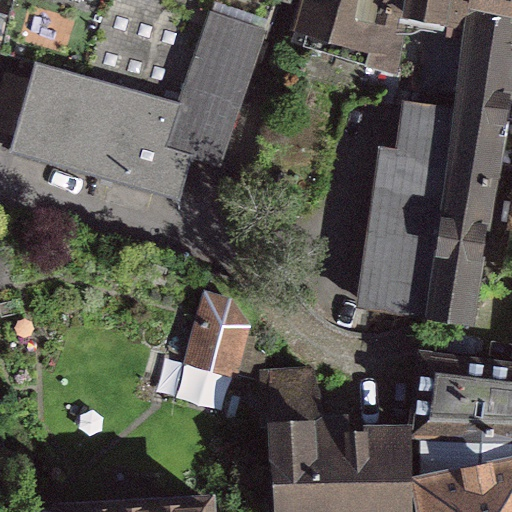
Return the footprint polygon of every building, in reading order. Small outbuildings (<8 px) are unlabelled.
[(35,61),(9,153),(178,200),(193,156),(218,163),(277,0),(79,0),(63,69),(35,61)] [(471,4),(471,0),(304,0),(291,41),(395,71),(411,13),(443,20),(429,116),(456,122),(471,4)] [(511,11),(511,0),(471,0),(471,4),(511,11)] [(511,232),(511,11),(471,4),(456,122),(428,314),(468,321),(503,70),(511,70),(511,223),(510,233),(511,232)] [(395,71),(291,41),(247,198),(300,217),(307,217),(314,213),(317,209),(350,98),(393,105),(399,73),(395,71)] [(428,314),(456,122),(429,116),(407,113),(401,153),(391,153),(367,305),(428,314)] [(186,363),(240,382),(256,312),(232,276),(215,268),(186,363)] [(429,432),(511,443),(511,366),(423,355),(413,428),(430,430),(429,432)] [(412,511),(410,437),(393,437),(346,439),(346,423),(315,424),(314,374),(258,376),(260,439),(271,439),(273,511),(412,511)] [(419,511),(511,511),(511,471),(417,493),(419,511)]
